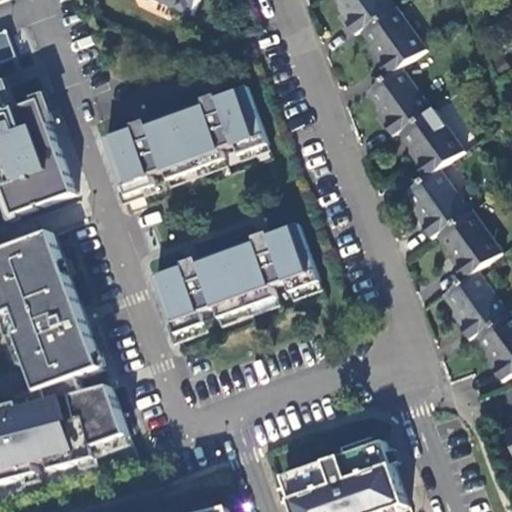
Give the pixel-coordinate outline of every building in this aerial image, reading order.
[(160,0),(193,15),(199,0),(160,0)] [(352,25),(361,37),(368,32),(399,10),(391,0),(341,0),(356,22),(352,25)] [(386,66),(394,79),(407,70),(432,51),(401,8),(399,10),(368,32),(389,63),(386,66)] [(10,33),(0,36),(0,65),(19,58),(10,33)] [(391,127),(400,139),(406,135),(437,113),(407,70),(394,79),(373,94),(394,124),(391,127)] [(135,127),(106,138),(128,196),(157,186),(153,176),(166,171),(170,180),(227,159),(224,150),(237,145),(240,155),(269,144),(248,86),(219,96),(228,122),(215,126),(206,101),(148,123),(158,148),(145,153),(135,127)] [(0,172),(17,218),(40,209),(39,208),(43,207),(44,208),(78,195),(52,125),(47,127),(38,103),(18,110),(18,111),(13,113),(3,88),(0,89),(0,172)] [(52,125),(43,101),(38,103),(47,127),(52,125)] [(423,168),(432,181),(444,172),(470,153),(440,111),(437,113),(406,135),(427,166),(423,168)] [(428,229),(437,241),(443,237),(474,215),(444,172),(432,181),(411,195),(432,226),(428,229)] [(461,270),(469,282),(482,273),(507,255),(477,213),(474,215),(443,237),(464,267),(461,270)] [(185,266),(156,277),(177,334),(206,324),(203,313),(216,308),(220,318),(278,297),(274,287),(288,281),(291,292),(321,281),(299,223),(270,234),(279,259),(266,264),(256,239),(199,261),(208,286),(194,291),(185,266)] [(0,486),(43,475),(40,465),(54,462),(57,471),(100,459),(97,449),(132,436),(113,388),(89,394),(83,379),(107,370),(57,234),(0,255),(0,320),(19,313),(27,334),(21,337),(42,395),(50,392),(53,404),(26,411),(24,405),(0,411),(0,486)] [(466,330),(474,343),(481,338),(511,316),(482,273),(469,282),(448,297),(469,328),(466,330)] [(499,373),(507,385),(511,381),(511,316),(481,338),(502,369),(499,373)] [(389,511),(412,504),(390,439),(345,455),(346,456),(332,461),(332,460),(288,475),(300,511),(389,511)]
